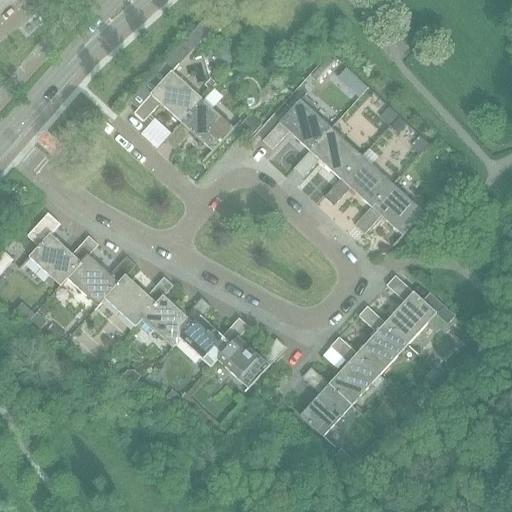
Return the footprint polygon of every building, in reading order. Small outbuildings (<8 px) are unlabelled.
[(160,104),(180,122),(181,123),(202,100),(171,72),(134,113),(144,121),(160,104)] [(181,123),(180,122),(164,140),(174,150),(191,132),(212,151),(233,128),(202,100),(181,123)] [(288,132),(310,150),(310,151),(331,128),(300,100),(263,141),(272,150),(288,132)] [(261,124),(250,114),(239,127),(250,137),(261,124)] [(310,151),(310,150),(293,169),(302,178),(319,160),(341,179),(342,180),(362,157),(331,128),(310,151)] [(342,180),(341,179),(324,197),(333,206),(350,188),(355,193),(371,207),(372,208),(393,185),(362,157),(342,180)] [(372,208),(371,207),(354,225),(364,234),(381,216),(403,236),(424,213),(393,185),(372,208)] [(29,257),(60,285),(88,255),(99,244),(89,235),(72,254),(51,235),(60,225),(48,213),(29,234),(40,245),(29,257)] [(0,274),(13,260),(1,249),(0,249),(0,274)] [(88,255),(60,285),(61,286),(68,278),(98,305),(126,275),(127,276),(136,266),(126,257),(110,275),(88,255)] [(126,275),(98,305),(99,306),(105,298),(136,326),(163,296),(164,296),(174,286),(164,277),(148,295),(127,276),(126,275)] [(405,302),(385,323),(385,324),(408,345),(436,313),(395,276),(386,285),(405,302)] [(163,296),(136,326),(143,319),(173,346),(201,316),(202,316),(212,306),(202,297),(185,315),(164,296),(163,296)] [(376,333),(357,354),(356,355),(380,375),(408,345),(385,324),(385,323),(367,306),(358,316),(376,333)] [(201,316),(173,346),(174,347),(181,340),(211,367),(238,337),(239,337),(249,326),(239,318),(222,336),(202,316),(201,316)] [(238,337),(211,367),(212,368),(218,360),(249,388),(287,347),(277,338),(260,356),(239,337),(238,337)] [(348,363),(329,385),(328,385),(352,406),(380,375),(356,355),(357,354),(339,337),(330,346),(348,363)] [(329,385),(310,368),(302,377),(320,394),(300,416),(323,437),(352,406),(328,385),(329,385)]
